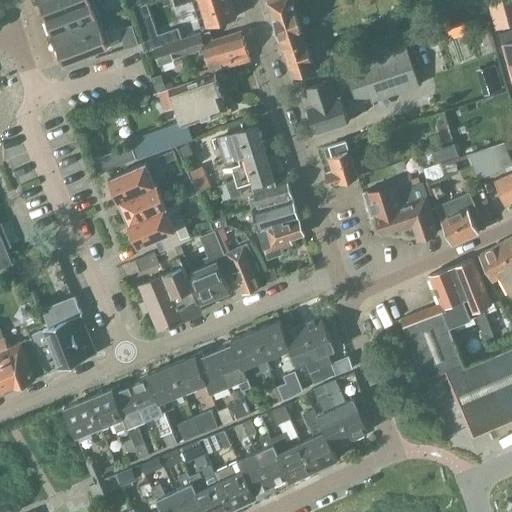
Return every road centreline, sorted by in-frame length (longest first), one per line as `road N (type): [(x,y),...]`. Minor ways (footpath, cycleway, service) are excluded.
road 1 (residential): [(124,358),(29,115),(36,100),(20,34)]
road 2 (residential): [(282,511),(397,458),(346,301)]
road 3 (residential): [(339,277),(248,0)]
road 4 (residential): [(124,358),(339,277)]
road 5 (residential): [(346,301),(511,229)]
road 6 (residential): [(0,409),(124,358)]
